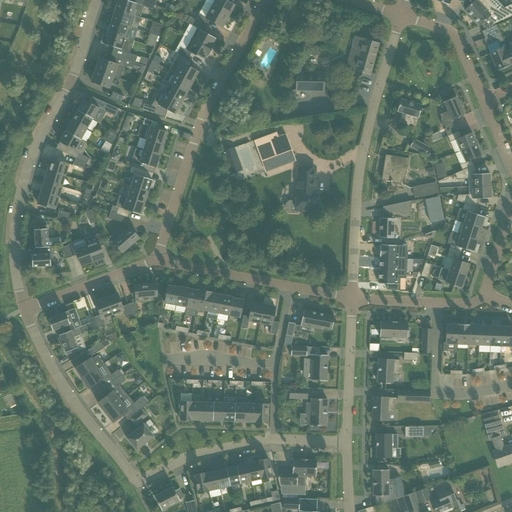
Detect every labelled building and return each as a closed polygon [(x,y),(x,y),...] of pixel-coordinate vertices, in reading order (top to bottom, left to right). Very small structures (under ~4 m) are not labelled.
[(114,0),(113,5),(116,6),(115,9),(132,15),(134,9),(142,12),(143,6),(152,11),(155,5),(144,0),(129,0),(129,1),(125,0),(114,0)] [(205,0),(204,3),(211,7),(228,16),(234,5),(224,0),(205,0)] [(464,10),(472,18),(489,2),(486,0),(474,0),(475,0),(464,10)] [(511,4),(504,8),(496,0),(490,0),(489,2),(472,18),(479,26),(488,18),(493,24),(511,16),(511,4)] [(198,14),(195,20),(206,26),(209,20),(222,27),(228,16),(211,7),(204,3),(199,14),(198,14)] [(115,9),(111,21),(131,28),(137,30),(141,18),(140,17),(135,16),(132,15),(115,9)] [(190,17),(187,23),(189,24),(198,29),(192,40),(211,50),(215,44),(213,43),(216,39),(202,31),(206,26),(195,20),(190,17)] [(111,21),(107,33),(128,39),(131,28),(111,21)] [(148,31),(158,36),(163,26),(154,21),(148,31)] [(485,30),(482,32),(484,38),(485,39),(483,40),(486,46),(497,41),(500,49),(502,48),(505,47),(503,42),(504,42),(502,37),(501,37),(500,33),(496,25),(496,26),(485,30)] [(103,36),(101,43),(104,44),(103,44),(121,50),(124,51),(128,39),(107,33),(106,36),(103,36)] [(156,42),(158,37),(150,34),(148,40),(155,43),(156,42)] [(378,44),(363,40),(361,39),(357,54),(350,52),(345,68),(370,75),(378,44)] [(180,47),(177,53),(178,54),(188,59),(191,53),(204,60),(206,56),(208,57),(211,50),(192,40),(186,50),(180,47)] [(505,47),(502,48),(509,65),(511,63),(511,49),(507,51),(505,47)] [(500,49),(490,53),(497,71),(510,66),(509,65),(502,48),(500,49)] [(126,52),(124,58),(135,62),(137,56),(126,52)] [(177,53),(174,59),(175,60),(182,64),(176,74),(192,82),(198,72),(185,65),(188,59),(178,54),(177,53)] [(99,59),(95,70),(113,77),(113,76),(120,79),(124,65),(122,64),(124,58),(112,54),(109,62),(99,59)] [(138,63),(146,65),(148,59),(140,57),(138,63)] [(135,62),(124,58),(122,64),(133,68),(135,62)] [(147,71),(152,74),(157,64),(152,61),(147,71)] [(255,65),(249,61),(245,68),(251,71),(255,65)] [(109,88),(113,77),(95,70),(91,82),(109,88)] [(169,70),(164,81),(170,84),(186,93),(192,82),(176,74),(169,70)] [(147,71),(144,78),(148,80),(151,79),(154,75),(147,71)] [(290,89),(290,95),(296,95),(296,90),(323,91),(323,88),(324,74),(317,74),(296,73),(296,89),(290,89)] [(170,84),(164,94),(181,103),(186,93),(170,84)] [(113,92),(110,98),(121,103),(124,97),(113,92)] [(164,94),(158,105),(175,114),(181,103),(164,94)] [(441,115),(440,115),(441,116),(441,125),(442,125),(443,124),(446,129),(445,130),(447,136),(458,132),(455,125),(455,124),(455,125),(453,120),(464,115),(456,96),(443,102),(448,113),(441,116),(441,115)] [(403,122),(406,114),(417,118),(418,118),(419,114),(421,115),(422,110),(421,109),(422,105),(421,105),(413,103),(414,103),(408,101),(408,102),(401,99),(400,99),(396,112),(397,112),(398,112),(395,120),(395,121),(403,123),(403,122)] [(77,110),(92,119),(93,120),(99,108),(83,100),(77,110)] [(144,104),(142,110),(153,114),(155,108),(144,104)] [(92,119),(77,110),(71,121),(87,129),(92,119)] [(127,116),(125,119),(121,131),(128,133),(130,127),(131,127),(132,124),(131,124),(133,118),(127,116)] [(144,118),(142,125),(148,127),(144,139),(146,139),(163,144),(167,132),(156,129),(158,123),(144,118)] [(65,131),(81,139),(87,129),(71,121),(65,131)] [(81,140),(81,139),(65,131),(65,132),(59,142),(75,151),(81,140)] [(432,141),(442,137),(439,131),(430,135),(432,141)] [(458,132),(447,136),(450,142),(455,140),(460,151),(477,144),(472,132),(461,137),(458,132)] [(266,172),(295,161),(291,150),(285,134),(282,135),(278,137),(277,133),(255,141),(262,161),(266,172)] [(109,134),(105,140),(111,143),(114,137),(113,137),(109,134)] [(143,150),(142,150),(160,156),(163,144),(146,139),(143,150)] [(425,155),(429,148),(414,139),(409,147),(425,155)] [(109,152),(109,151),(112,145),(105,141),(102,148),(109,152)] [(465,162),(460,165),(462,171),(473,166),(471,160),(482,155),(477,144),(460,151),(465,162)] [(132,164),(131,166),(143,170),(145,171),(149,172),(151,166),(155,167),(156,168),(160,156),(142,150),(143,150),(136,148),(132,160),(133,160),(132,164)] [(112,151),(107,169),(114,171),(119,153),(112,151)] [(75,159),(86,164),(89,158),(78,153),(75,159)] [(408,159),(386,155),(382,181),(398,183),(399,176),(405,177),(408,159)] [(48,170),(65,176),(68,165),(51,159),(48,170)] [(83,170),(86,164),(75,159),(73,165),(83,170)] [(131,166),(129,173),(134,174),(131,186),(148,192),(149,188),(152,189),(154,181),(152,180),(151,180),(143,177),(145,171),(143,170),(131,166)] [(462,171),(455,174),(457,179),(468,179),(469,187),(490,186),(490,173),(477,174),(473,166),(462,171)] [(297,210),(317,211),(317,195),(314,195),(315,168),(299,167),(298,194),(296,194),(296,201),(289,201),(285,204),(285,209),(288,213),(297,213),(297,210)] [(433,168),(426,169),(427,176),(434,175),(433,168)] [(61,187),(65,176),(48,170),(44,182),(61,187)] [(439,180),(440,194),(449,192),(448,179),(439,180)] [(101,181),(99,188),(105,190),(107,183),(101,181)] [(44,182),(41,193),(58,198),(61,187),(44,182)] [(436,182),(412,188),(415,198),(438,193),(436,182)] [(124,196),(124,197),(127,198),(144,203),(148,192),(131,186),(128,185),(124,196)] [(458,195),(456,201),(464,204),(475,207),(478,199),(491,198),(490,186),(469,187),(469,195),(458,195)] [(55,209),(58,198),(41,193),(37,204),(55,209)] [(112,206),(110,212),(116,214),(127,218),(129,211),(141,215),(141,214),(144,215),(146,208),(143,207),(144,203),(127,198),(124,197),(119,195),(115,207),(112,206)] [(429,223),(443,220),(438,197),(424,200),(429,223)] [(379,228),(379,238),(392,239),(393,217),(409,218),(410,201),(382,207),(381,218),(380,218),(379,220),(377,220),(377,228),(379,228)] [(459,209),(455,220),(460,222),(463,223),(481,229),(482,225),(485,226),(487,218),(485,218),(485,217),(473,213),(475,207),(464,204),(462,210),(459,209)] [(110,212),(108,218),(125,224),(127,218),(116,214),(110,212)] [(457,233),(457,234),(459,235),(477,240),(481,229),(463,223),(460,222),(460,223),(457,233)] [(83,236),(92,234),(90,223),(81,225),(83,236)] [(47,226),(34,226),(35,248),(38,248),(48,247),(52,247),(60,244),(60,238),(48,238),(47,226)] [(130,228),(113,242),(122,253),(139,238),(130,228)] [(96,235),(84,239),(86,245),(93,262),(104,258),(100,246),(105,244),(101,233),(96,235)] [(450,244),(448,251),(460,254),(462,248),(473,252),(476,253),(479,245),(476,244),(477,240),(459,235),(456,246),(450,244)] [(73,244),(67,246),(71,257),(77,255),(81,266),(93,262),(86,245),(84,239),(73,244)] [(380,258),(406,259),(407,252),(401,252),(401,246),(380,245),(380,246),(379,257),(380,257),(380,258)] [(67,246),(61,248),(65,259),(71,257),(67,246)] [(446,257),(443,268),(448,270),(466,276),(469,264),(458,260),(460,254),(448,251),(446,257)] [(38,254),(31,254),(32,267),(54,266),(53,253),(38,254)] [(380,258),(379,270),(406,272),(406,265),(400,264),(401,259),(406,259),(380,258)] [(427,278),(431,265),(425,263),(421,276),(427,278)] [(441,268),(437,279),(445,282),(462,288),(466,276),(448,270),(443,268),(441,268)] [(406,272),(379,270),(378,283),(387,284),(387,290),(399,291),(400,278),(405,279),(406,272)] [(134,285),(135,302),(158,301),(156,283),(155,283),(134,285)] [(168,285),(164,303),(175,305),(179,287),(178,287),(168,285)] [(176,305),(175,311),(185,313),(186,307),(190,289),(179,287),(175,305),(176,305)] [(190,289),(186,307),(197,309),(200,290),(200,291),(190,289)] [(200,290),(197,309),(207,311),(211,292),(200,290)] [(207,311),(206,318),(217,320),(218,313),(221,295),(211,293),(211,292),(207,311)] [(117,293),(106,297),(112,314),(123,310),(126,318),(132,316),(128,304),(122,307),(117,293)] [(221,295),(218,313),(228,315),(232,297),(221,295)] [(100,315),(94,317),(98,328),(104,326),(101,318),(112,314),(106,297),(95,302),(100,315)] [(232,297),(228,315),(240,318),(243,300),(232,298),(232,297)] [(134,302),(128,304),(132,316),(138,313),(134,302)] [(248,321),(260,323),(263,305),(252,303),(249,317),(243,316),(241,327),(247,329),(248,321)] [(275,307),(263,305),(260,323),(271,325),(270,333),(276,334),(278,322),(272,321),(275,307)] [(68,311),(48,319),(52,331),(59,328),(73,323),(75,329),(78,327),(81,326),(75,309),(68,311)] [(303,311),(300,325),(322,330),(323,328),(331,329),(334,317),(303,311)] [(94,317),(88,319),(89,323),(92,330),(92,331),(98,328),(94,317)] [(288,322),(286,335),(292,336),(295,324),(288,322)] [(409,330),(408,330),(408,323),(397,322),(396,322),(396,323),(393,322),(392,322),(380,322),(379,337),(407,338),(407,337),(409,337),(409,330)] [(73,323),(59,328),(61,334),(75,329),(73,323)] [(61,334),(59,335),(66,355),(78,350),(74,337),(81,335),(81,334),(92,330),(89,323),(81,326),(78,327),(75,329),(61,334)] [(456,352),(456,344),(457,325),(446,324),(445,342),(444,342),(443,351),(456,352)] [(457,325),(456,344),(467,344),(468,325),(457,324),(457,325)] [(479,345),(479,326),(469,325),(468,325),(467,344),(479,345)] [(490,345),(491,326),(479,326),(479,345),(490,345)] [(501,346),(502,327),(491,326),(490,345),(501,346)] [(511,327),(502,327),(501,346),(511,346),(511,327)] [(422,353),(431,354),(432,329),(423,329),(422,353)] [(90,349),(94,354),(104,348),(104,347),(109,344),(107,341),(103,341),(90,349)] [(291,346),(291,355),(306,356),(307,347),(291,346)] [(307,360),(306,370),(311,370),(311,380),(310,380),(326,381),(328,355),(319,355),(319,348),(307,347),(306,356),(312,356),(311,359),(311,360),(307,360)] [(91,357),(74,368),(74,369),(81,379),(97,368),(104,364),(98,355),(92,359),(91,357)] [(378,359),(377,383),(392,383),(393,374),(399,374),(399,360),(393,360),(393,359),(378,359)] [(97,368),(81,379),(87,388),(87,389),(104,378),(108,377),(111,375),(104,364),(97,368)] [(111,375),(108,377),(112,382),(122,375),(118,370),(111,375)] [(122,375),(112,382),(116,387),(119,385),(126,380),(122,375)] [(107,395),(97,403),(105,413),(120,401),(127,395),(119,385),(116,387),(116,388),(112,391),(107,395)] [(289,398),(307,399),(307,389),(289,388),(289,398)] [(397,391),(397,401),(416,401),(429,402),(429,392),(416,391),(397,391)] [(10,394),(4,397),(10,408),(15,405),(10,394)] [(120,401),(105,413),(113,422),(123,414),(128,411),(132,407),(131,406),(134,403),(127,395),(120,401)] [(134,403),(131,406),(132,407),(137,413),(147,404),(146,403),(148,401),(144,396),(142,397),(141,397),(134,403)] [(373,396),(372,420),(387,421),(387,412),(393,412),(394,398),(388,398),(388,397),(373,396)] [(235,403),(234,421),(245,422),(246,404),(245,404),(245,398),(240,398),(240,404),(235,403)] [(310,415),(310,426),(326,426),(327,399),(311,399),(311,403),(306,403),(306,415),(310,415)] [(180,401),(180,420),(191,421),(192,402),(180,401)] [(192,402),(191,421),(191,420),(202,420),(202,402),(192,402)] [(202,402),(202,420),(213,421),(213,403),(202,402)] [(213,403),(213,421),(223,421),(224,403),(213,403)] [(224,403),(223,421),(234,421),(235,403),(224,403)] [(246,404),(245,422),(255,422),(255,423),(256,423),(256,404),(256,403),(256,404),(246,404)] [(256,404),(256,423),(267,423),(268,404),(256,404)] [(139,428),(126,438),(136,450),(153,436),(143,424),(140,421),(146,416),(142,410),(131,419),(135,425),(136,424),(139,428)] [(496,421),(484,424),(488,441),(492,439),(496,450),(492,452),(498,467),(511,462),(511,444),(503,448),(499,437),(505,435),(500,420),(496,421)] [(423,427),(405,427),(405,438),(423,437),(423,436),(431,436),(431,427),(423,427)] [(376,458),(391,458),(391,449),(397,448),(397,434),(391,434),(376,434),(376,458)] [(257,461),(261,479),(272,477),(268,458),(257,461)] [(276,470),(279,485),(280,485),(297,485),(297,475),(316,476),(316,460),(307,460),(301,459),(301,460),(292,459),(292,472),(289,472),(289,471),(277,470),(276,470)] [(429,470),(440,467),(438,460),(427,463),(429,470)] [(257,461),(247,464),(251,481),(261,479),(257,461)] [(236,466),(240,484),(251,481),(247,464),(236,466)] [(226,468),(230,486),(240,484),(236,466),(226,468)] [(215,471),(219,488),(230,486),(226,468),(215,471)] [(373,481),(372,481),(372,485),(373,485),(373,496),(375,496),(375,506),(395,499),(402,496),(406,495),(399,477),(391,480),(389,480),(388,470),(372,470),(373,481)] [(209,491),(219,488),(215,471),(205,473),(209,491)] [(209,491),(205,473),(194,475),(198,494),(209,491)] [(282,496),(294,495),(293,485),(282,486),(282,496)] [(438,500),(431,503),(435,511),(443,511),(451,509),(452,511),(457,510),(458,509),(460,511),(465,510),(463,504),(460,505),(458,500),(455,501),(452,494),(449,486),(448,486),(437,491),(435,492),(438,500)] [(175,491),(172,487),(155,496),(154,496),(161,511),(162,511),(162,510),(179,501),(180,502),(180,501),(179,500),(184,498),(179,489),(175,491)] [(426,488),(415,492),(419,504),(430,500),(426,488)] [(271,493),(273,501),(280,500),(278,491),(277,491),(271,493)] [(406,495),(402,496),(407,511),(412,511),(420,510),(414,492),(406,495)] [(283,510),(298,510),(299,499),(283,498),(283,510)] [(185,503),(187,511),(196,511),(194,501),(185,503)] [(281,511),(279,503),(270,505),(271,511),(281,511)]
